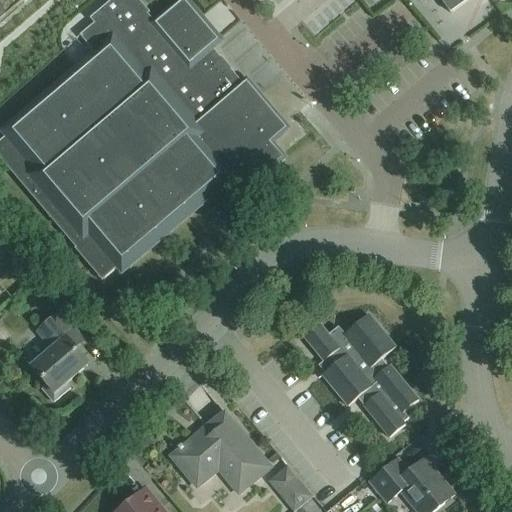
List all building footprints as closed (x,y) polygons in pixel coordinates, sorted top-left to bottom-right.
[(150,15),(137,0),(114,0),(90,21),(94,26),(80,38),(96,56),(5,133),(8,136),(0,142),(0,161),(75,250),(74,251),(101,283),(119,267),(122,270),(226,182),(238,197),(282,160),(269,146),(286,131),(270,113),(264,117),(253,103),(255,101),(212,49),(219,43),(184,2),(156,26),(147,17),(150,15)] [(442,0),(452,13),(470,0),(442,0)] [(53,404),(70,390),(66,385),(88,366),(74,350),(83,342),(60,314),(41,330),(56,347),(30,369),(46,387),(41,391),(53,404)] [(396,350),(369,317),(345,336),(339,329),(329,337),(320,326),(305,339),(330,370),(323,377),(349,408),(358,400),(390,440),(406,427),(404,424),(409,420),(404,414),(419,402),(390,367),(389,369),(382,361),(396,350)] [(239,496),(270,470),(252,448),(253,447),(226,414),(172,458),(186,475),(188,473),(200,487),(219,472),(239,496)] [(436,511),(455,497),(425,460),(409,474),(398,461),(370,484),(388,505),(401,494),(415,511),(436,511)] [(292,511),(296,511),(313,498),(288,467),(269,483),(292,511)] [(163,511),(146,490),(120,511),(163,511)]
